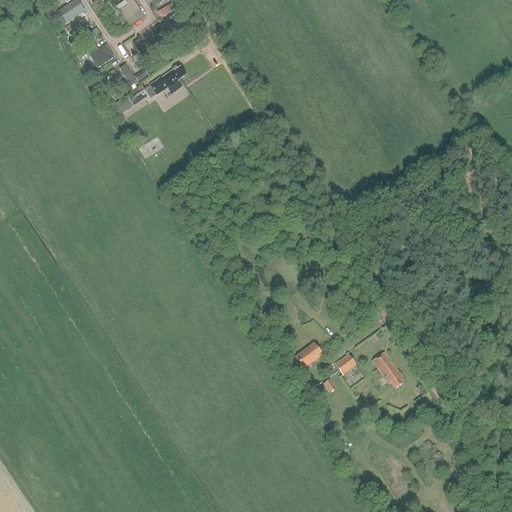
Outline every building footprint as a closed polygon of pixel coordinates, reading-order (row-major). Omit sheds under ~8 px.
[(64,25),(85,12),(76,0),(56,13),(64,25)] [(143,17),(132,0),(125,0),(129,5),(120,10),(130,25),(143,17)] [(159,20),(181,6),(177,0),(158,13),(154,7),(151,8),(159,20)] [(158,58),(164,55),(171,51),(158,28),(151,32),(155,39),(149,42),(158,58)] [(81,48),(83,47),(101,36),(97,29),(76,42),(81,48)] [(133,44),(145,63),(148,67),(153,62),(151,59),(139,41),(133,44)] [(114,58),(106,45),(89,56),(97,69),(114,58)] [(90,52),(86,46),(75,53),(79,59),(90,52)] [(137,84),(131,74),(126,66),(119,70),(126,81),(117,87),(123,97),(136,89),(134,85),(137,84)] [(157,97),(186,76),(181,68),(174,72),(173,71),(161,79),(150,87),(157,97)] [(125,98),(132,108),(149,96),(142,86),(125,98)] [(313,344),(293,358),(303,371),(323,357),(313,344)] [(400,375),(384,354),(373,362),(390,385),(392,384),(395,388),(403,383),(401,380),(404,377),(401,374),(400,375)] [(343,376),(357,366),(349,356),(336,366),(343,376)] [(333,384),(331,380),(324,384),(329,393),(337,388),(334,383),(333,384)]
